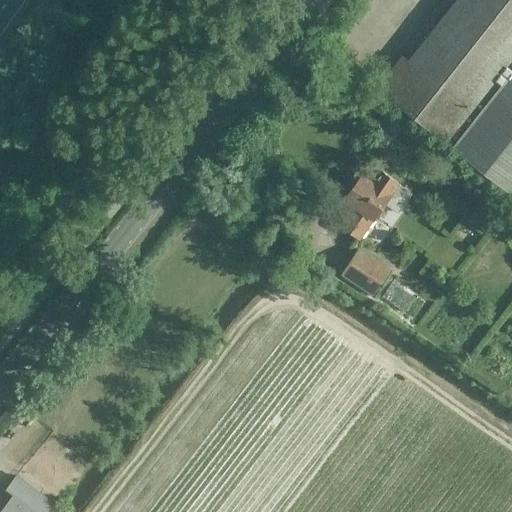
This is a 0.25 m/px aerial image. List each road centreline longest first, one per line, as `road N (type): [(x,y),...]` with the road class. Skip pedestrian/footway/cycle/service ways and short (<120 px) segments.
road 1 (track): [(511,442),(327,317),(281,302),(234,337),(97,511)]
road 2 (tertiary): [(0,383),(319,0)]
